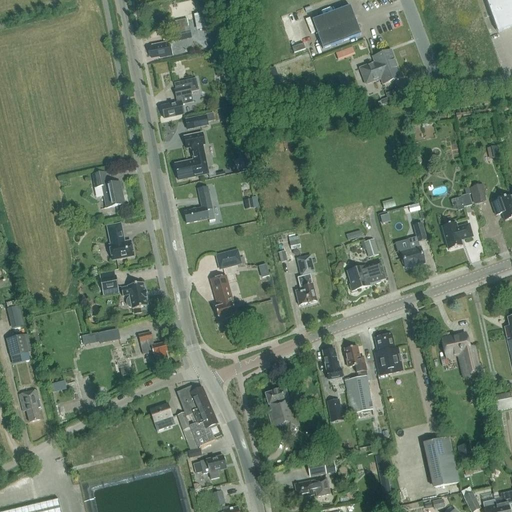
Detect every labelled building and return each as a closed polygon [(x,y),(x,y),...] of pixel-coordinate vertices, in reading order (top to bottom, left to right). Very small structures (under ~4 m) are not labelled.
[(511,0),(485,0),(497,33),(511,28),(511,0)] [(323,50),(361,35),(350,7),(312,21),(323,50)] [(210,12),(194,15),(197,31),(213,28),(210,12)] [(191,38),(189,32),(176,35),(177,41),(191,38)] [(159,59),(172,56),(169,43),(152,47),(152,49),(149,50),(151,58),(159,57),(159,59)] [(303,44),(292,48),(294,54),(305,50),(303,44)] [(338,59),(354,53),(352,48),(336,54),(338,59)] [(384,85),(400,79),(397,69),(398,69),(396,65),(395,65),(390,51),(373,57),(376,64),(361,70),(366,84),(381,79),(384,85)] [(222,65),(215,67),(217,78),(225,76),(222,65)] [(277,67),(267,69),(269,83),(279,82),(277,67)] [(164,119),(184,115),(182,106),(184,105),(182,97),(191,95),(191,93),(199,91),(197,86),(174,91),(177,104),(161,107),(164,119)] [(213,114),(206,115),(208,123),(215,121),(213,114)] [(177,181),(199,176),(200,176),(208,175),(202,146),(205,145),(202,134),(184,138),(186,149),(191,148),(194,162),(175,165),(177,174),(176,175),(177,181)] [(488,147),(490,158),(499,157),(498,146),(488,147)] [(104,173),(92,176),(95,189),(103,187),(107,208),(115,207),(123,205),(120,191),(121,191),(119,183),(107,185),(104,173)] [(472,188),(476,204),(485,202),(482,186),(472,188)] [(212,210),(207,188),(198,189),(202,208),(196,210),(195,209),(193,209),(192,210),(183,212),(186,225),(209,220),(209,223),(215,222),(213,210),(212,210)] [(472,206),(469,195),(461,197),(464,208),(472,206)] [(505,222),(511,219),(511,202),(510,196),(497,201),(498,201),(491,204),(496,216),(502,214),(505,222)] [(245,201),(246,210),(258,208),(257,197),(252,198),(252,200),(245,201)] [(405,215),(420,211),(419,204),(403,208),(405,215)] [(358,223),(367,218),(363,212),(354,217),(358,223)] [(121,224),(107,227),(110,245),(109,246),(112,261),(133,257),(130,241),(124,243),(121,224)] [(418,242),(426,240),(422,224),(413,227),(416,238),(408,240),(411,251),(401,253),(406,269),(424,264),(420,248),(419,248),(418,242)] [(448,250),(462,247),(460,240),(464,239),(464,240),(473,237),(469,225),(457,228),(455,224),(442,227),(448,250)] [(289,239),(291,250),(300,249),(298,237),(289,239)] [(364,243),(369,259),(379,256),(374,240),(364,243)] [(238,250),(215,256),(219,271),(242,266),(238,250)] [(278,253),(281,263),(287,262),(285,252),(278,253)] [(299,306),(316,301),(312,284),(309,276),(315,274),(311,256),(297,259),(301,277),(297,278),(300,290),(296,292),(299,306)] [(352,292),(381,283),(381,281),(386,279),(380,262),(347,272),(351,285),(350,285),(352,292)] [(119,294),(115,272),(99,275),(104,297),(119,294)] [(220,325),(236,320),(234,314),(235,314),(232,304),(233,304),(226,276),(210,281),(218,308),(215,309),(218,319),(220,325)] [(129,295),(129,298),(127,299),(126,302),(127,305),(128,308),(132,309),(132,310),(148,307),(146,298),(147,298),(146,291),(145,292),(143,283),(127,286),(127,288),(121,289),(122,297),(129,295)] [(23,324),(17,305),(6,309),(11,328),(23,324)] [(100,344),(120,340),(118,329),(82,337),(84,346),(100,342),(100,344)] [(143,355),(153,353),(154,357),(155,357),(157,367),(168,364),(165,352),(167,352),(164,343),(153,346),(150,333),(138,336),(143,355)] [(380,376),(403,372),(398,349),(395,350),(392,335),(375,339),(378,353),(375,354),(380,376)] [(7,340),(10,358),(29,354),(25,336),(7,340)] [(478,365),(474,347),(469,348),(466,336),(455,339),(455,337),(442,340),(446,357),(458,354),(463,378),(483,373),(481,364),(478,365)] [(358,378),(368,376),(364,357),(360,358),(357,347),(345,350),(349,368),(356,367),(358,378)] [(343,378),(342,374),(339,361),(337,362),(335,350),(323,352),(329,381),(343,378)] [(368,376),(358,378),(345,381),(353,415),(373,410),(369,388),(372,387),(370,381),(369,381),(368,376)] [(64,381),(50,384),(52,392),(66,389),(64,381)] [(217,424),(202,388),(191,393),(190,389),(179,394),(187,414),(193,412),(197,421),(190,425),(198,447),(215,441),(210,427),(217,424)] [(274,434),(299,427),(293,405),(289,406),(288,400),(289,400),(285,388),(265,395),(268,406),(269,406),(271,411),(268,412),(274,434)] [(38,409),(40,409),(38,401),(39,401),(37,391),(19,396),(23,413),(26,412),(29,423),(40,420),(38,409)] [(498,412),(511,408),(511,399),(510,392),(494,395),(498,412)] [(343,421),(339,400),(326,403),(331,423),(343,421)] [(163,425),(173,422),(168,405),(149,411),(154,425),(162,422),(163,425)] [(178,416),(183,431),(190,451),(196,450),(184,414),(178,416)] [(435,489),(459,483),(449,438),(425,444),(435,489)] [(462,464),(473,462),(472,457),(470,445),(457,448),(460,460),(461,459),(462,464)] [(189,459),(201,456),(199,450),(188,452),(189,459)] [(391,494),(383,455),(375,457),(383,495),(391,494)] [(196,474),(202,473),(203,475),(209,474),(211,481),(219,479),(217,472),(226,470),(223,457),(205,461),(200,463),(194,465),(196,474)] [(326,474),(323,461),(307,464),(310,477),(326,474)] [(335,473),(333,462),(324,464),(326,474),(335,473)] [(327,479),(319,481),(311,482),(302,484),(302,485),(296,486),(297,493),(296,493),(297,498),(307,496),(307,497),(312,496),(312,495),(314,494),(313,492),(315,492),(316,498),(330,495),(327,479)] [(502,504),(496,506),(497,511),(509,511),(508,505),(511,504),(511,491),(500,494),(502,504)] [(214,508),(225,505),(221,492),(211,495),(214,508)] [(474,511),(480,509),(472,493),(463,498),(470,511),(474,511)] [(443,500),(433,502),(434,510),(445,508),(443,500)] [(61,511),(59,501),(51,502),(8,511),(61,511)] [(483,504),(484,508),(484,511),(497,511),(496,506),(495,506),(494,501),(483,504)]
